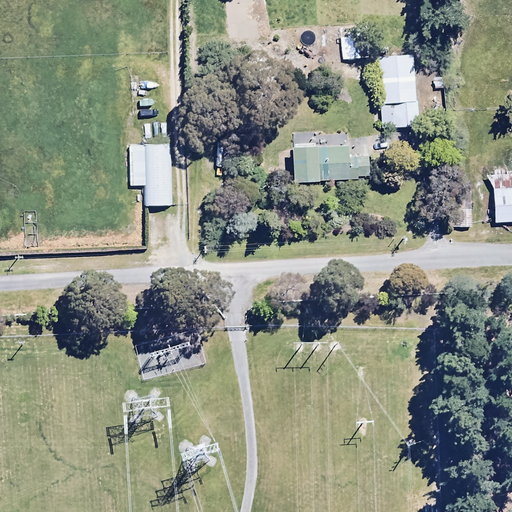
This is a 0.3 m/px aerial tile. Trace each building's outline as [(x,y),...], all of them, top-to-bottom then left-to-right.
[(367,59),(366,28),(340,29),(341,60),(367,59)] [(412,56),(377,58),(380,104),(378,104),(380,130),(420,128),(418,101),(415,101),(412,56)] [(170,144),(129,146),(129,187),(143,187),(143,206),(171,206),(170,144)] [(291,145),(291,180),(356,180),(356,179),(367,178),(367,157),(348,157),(348,147),(315,147),(315,145),(291,145)] [(491,188),(494,223),(511,222),(511,174),(503,175),(503,170),(492,171),(492,175),(486,176),(491,188)] [(470,187),(450,188),(451,228),(471,228),(470,187)]
